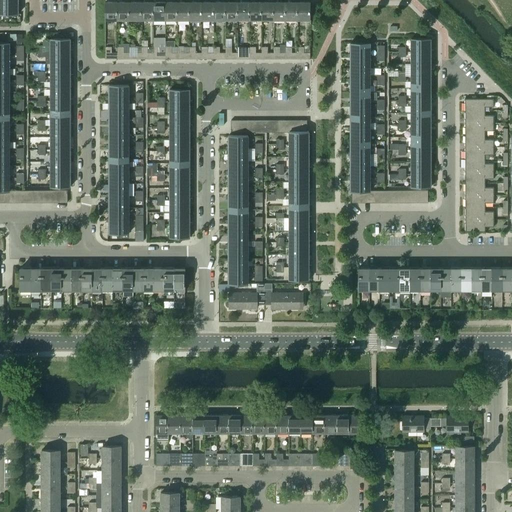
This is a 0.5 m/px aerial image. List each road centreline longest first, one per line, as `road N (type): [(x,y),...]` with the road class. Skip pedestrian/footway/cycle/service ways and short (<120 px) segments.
road 1 (tertiary): [(206,342),(494,342)]
road 2 (residential): [(208,108),(306,109),(306,71),(209,70)]
road 3 (residential): [(257,477),(351,478),(351,510),(257,510)]
road 4 (residential): [(450,251),(364,251),(357,237),(360,218),(449,218)]
road 5 (residential): [(449,218),(451,79),(486,80)]
road 6 (residential): [(87,219),(88,70)]
road 7 (residential): [(207,255),(208,108)]
road 8 (residential): [(0,444),(28,431),(141,430)]
road 9 (tertiary): [(0,342),(141,342)]
road 10 (residential): [(492,476),(494,342)]
road 11 (residential): [(86,253),(207,255)]
road 12 (residential): [(88,70),(209,70)]
